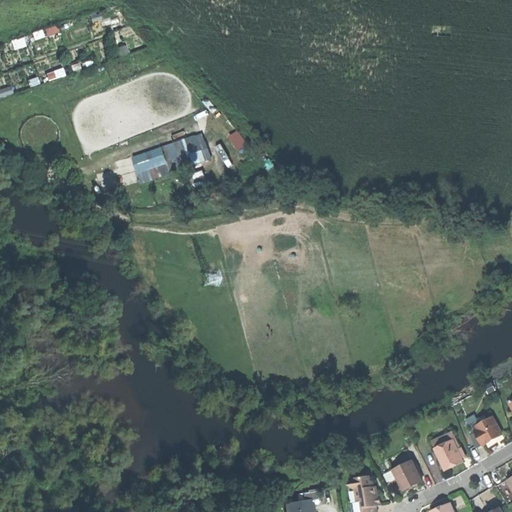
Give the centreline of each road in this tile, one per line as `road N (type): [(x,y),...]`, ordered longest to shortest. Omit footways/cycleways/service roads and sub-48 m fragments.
road 1 (track): [(0,153),(79,211),(141,223)]
road 2 (residential): [(511,449),(410,511)]
